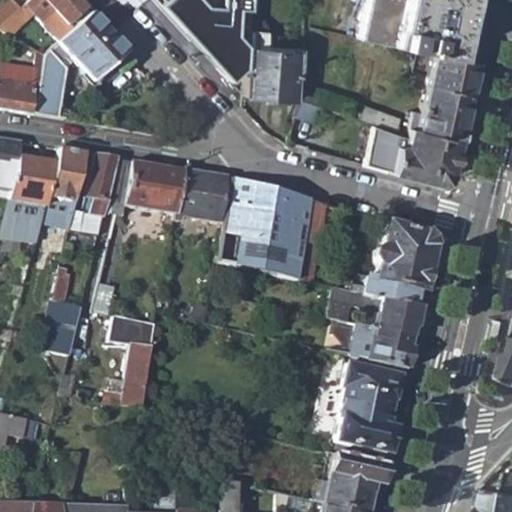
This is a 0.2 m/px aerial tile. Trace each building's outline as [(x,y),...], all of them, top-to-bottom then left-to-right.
[(5,0),(0,5),(0,26),(9,17),(16,11),(5,0)] [(28,0),(16,11),(9,17),(16,24),(27,14),(35,22),(47,10),(62,26),(80,10),(71,0),(28,0)] [(243,0),(216,0),(215,11),(201,10),(192,0),(163,0),(157,6),(221,88),(238,71),(239,47),(229,40),(235,11),(243,12),(243,0)] [(360,0),(352,37),(427,53),(447,58),(460,0),(360,0)] [(120,53),(84,15),(40,58),(31,116),(54,120),(62,70),(69,63),(88,83),(120,53)] [(240,96),(288,100),(291,54),(262,52),(263,34),(245,33),(240,96)] [(0,46),(14,53),(18,45),(0,35),(0,46)] [(471,63),(447,58),(427,53),(414,114),(408,112),(399,136),(402,137),(405,129),(454,140),(471,63)] [(0,110),(25,115),(32,72),(0,67),(0,110)] [(352,119),(369,126),(387,132),(393,118),(358,106),(352,119)] [(445,176),(454,140),(405,129),(402,137),(399,136),(387,132),(369,126),(359,166),(429,186),(445,176)] [(0,195),(2,196),(11,158),(15,144),(0,141),(0,195)] [(65,203),(77,155),(53,150),(49,165),(35,222),(64,229),(68,213),(70,204),(65,203)] [(101,206),(111,161),(90,157),(80,199),(81,199),(77,215),(68,213),(64,229),(64,232),(92,239),(101,206)] [(35,222),(49,165),(11,158),(2,196),(0,206),(0,217),(35,224),(35,222)] [(125,171),(126,163),(111,161),(101,206),(113,208),(122,170),(125,171)] [(168,217),(176,172),(126,163),(125,171),(122,170),(113,208),(168,217)] [(219,180),(176,172),(168,217),(167,222),(174,223),(175,219),(211,224),(219,180)] [(304,202),(224,180),(210,265),(296,284),(298,274),(292,273),(304,202)] [(298,274),(296,284),(307,286),(321,208),(304,202),(292,273),(298,274)] [(369,281),(412,292),(419,293),(428,250),(418,235),(382,225),(377,249),(373,248),(368,253),(366,260),(370,266),(372,267),(369,281)] [(54,272),(56,262),(41,259),(37,275),(52,278),(54,272)] [(60,273),(54,272),(52,278),(46,304),(56,307),(64,279),(59,278),(60,273)] [(350,296),(409,309),(412,292),(369,281),(362,279),(359,292),(351,290),(350,296)] [(363,330),(405,339),(408,329),(410,330),(415,310),(409,309),(350,296),(328,292),(321,321),(341,325),(345,310),(353,308),(356,315),(359,316),(357,328),(363,330)] [(364,362),(401,370),(406,350),(403,349),(405,339),(363,330),(360,343),(367,345),(364,362)] [(511,333),(501,380),(511,384),(511,333)] [(112,396),(102,394),(100,405),(122,410),(134,413),(145,351),(121,347),(112,396)] [(330,445),(382,456),(388,432),(381,430),(388,403),(390,403),(395,378),(341,367),(336,391),(339,391),(332,422),(335,423),(330,445)] [(68,378),(58,376),(54,395),(64,397),(68,378)] [(151,417),(134,413),(122,410),(121,436),(136,437),(136,428),(148,431),(151,417)] [(0,449),(2,438),(16,441),(20,422),(0,417),(0,449)] [(172,422),(172,442),(179,444),(181,439),(182,440),(186,425),(172,422)] [(233,435),(219,432),(216,447),(230,449),(233,435)] [(319,506),(344,511),(363,511),(370,488),(375,489),(379,468),(330,457),(319,506)] [(171,487),(170,502),(179,502),(179,492),(176,484),(171,483),(171,487)] [(231,511),(232,487),(216,484),(214,511),(231,511)] [(169,511),(170,502),(171,487),(151,487),(150,511),(169,511)] [(511,511),(511,496),(505,495),(490,492),(486,511),(511,511)] [(286,499),(273,497),(272,508),(284,511),(286,499)]
